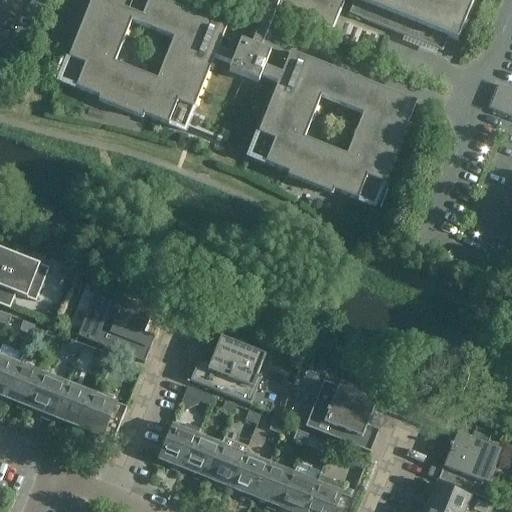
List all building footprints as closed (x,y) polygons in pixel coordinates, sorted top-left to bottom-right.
[(91,0),(59,82),(99,98),(98,102),(143,119),(144,116),(185,132),(214,58),(231,65),(229,72),(258,84),(261,77),(278,84),(249,158),(289,174),(288,177),(332,195),(334,192),(374,208),(416,103),(290,53),(282,75),(265,68),(270,54),(260,50),(276,10),(281,12),(332,32),(341,11),(345,0),(354,0),(349,14),(442,51),(447,37),(457,42),(473,0),(251,0),(267,6),(251,46),(241,42),(235,56),(218,49),(227,28),(157,0),(91,0)] [(0,305),(10,309),(16,295),(36,303),(49,269),(0,249),(0,305)] [(69,325),(66,333),(77,337),(113,351),(144,364),(150,348),(140,344),(153,311),(97,289),(80,330),(69,325)] [(173,328),(182,305),(170,301),(161,323),(173,328)] [(184,332),(193,310),(182,305),(173,328),(184,332)] [(196,337),(204,314),(193,310),(184,332),(196,337)] [(11,317),(0,312),(0,322),(7,326),(11,317)] [(206,341),(214,322),(215,319),(204,314),(196,337),(206,341)] [(31,335),(34,326),(23,322),(20,331),(31,335)] [(59,336),(47,332),(44,340),(55,345),(59,336)] [(190,382),(250,406),(262,378),(257,376),(265,356),(221,338),(212,360),(210,367),(198,362),(190,382)] [(79,354),(82,346),(82,345),(71,341),(68,350),(79,354)] [(103,364),(106,356),(106,355),(95,350),(91,359),(103,364)] [(289,351),(285,360),(291,363),(289,368),(298,372),(304,358),(304,357),(289,351)] [(0,396),(6,399),(20,365),(0,357),(0,396)] [(305,357),(300,370),(308,373),(313,360),(305,357)] [(130,365),(119,360),(115,369),(127,374),(130,365)] [(30,409),(44,375),(20,365),(6,399),(30,409)] [(54,418),(67,384),(44,375),(30,409),(54,418)] [(77,427),(91,394),(67,384),(54,418),(77,427)] [(188,388),(184,397),(179,410),(191,414),(197,402),(209,406),(213,398),(188,388)] [(370,454),(375,443),(361,437),(376,403),(339,388),(320,434),(370,454)] [(398,417),(408,395),(396,390),(387,412),(398,417)] [(127,408),(91,394),(77,427),(114,442),(127,408)] [(411,422),(419,399),(408,395),(398,417),(411,422)] [(422,427),(431,404),(419,399),(411,422),(422,427)] [(236,407),(225,402),(221,412),(233,416),(236,407)] [(432,431),(441,408),(431,404),(422,427),(432,431)] [(452,412),(441,408),(432,431),(443,435),(452,412)] [(260,417),(249,412),(245,421),(257,425),(260,417)] [(281,435),(284,426),(286,420),(275,416),(269,431),(281,435)] [(184,470),(198,436),(200,430),(186,425),(184,431),(173,426),(159,460),(184,470)] [(308,436),(307,435),(297,431),(293,440),(305,444),(308,436)] [(432,463),(427,477),(461,489),(469,469),(484,475),(494,448),(457,433),(446,459),(449,461),(446,469),(443,468),(443,467),(432,463)] [(222,446),(221,446),(198,436),(184,470),(208,479),(222,446)] [(232,489),(246,455),(246,456),(249,448),(224,438),(221,446),(222,446),(208,479),(232,489)] [(332,445),(321,441),(317,450),(329,454),(332,445)] [(344,450),(332,445),(329,454),(341,459),(344,450)] [(256,498),(269,465),(246,456),(246,455),(232,489),(256,498)] [(279,508),(293,474),(269,465),(256,498),(279,508)] [(306,511),(317,484),(293,474),(279,508),(290,511),(306,511)] [(317,484),(306,511),(334,511),(344,486),(320,476),(317,484)] [(436,485),(426,509),(432,511),(464,511),(469,498),(436,485)] [(486,511),(489,506),(477,501),(474,510),(478,511),(486,511)]
